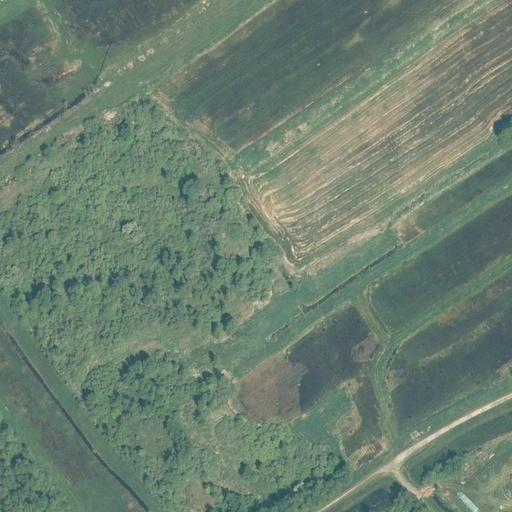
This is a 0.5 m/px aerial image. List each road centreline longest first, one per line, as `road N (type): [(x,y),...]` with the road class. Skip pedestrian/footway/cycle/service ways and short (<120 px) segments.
road 1 (track): [(0,167),(246,0)]
road 2 (track): [(511,395),(321,511)]
